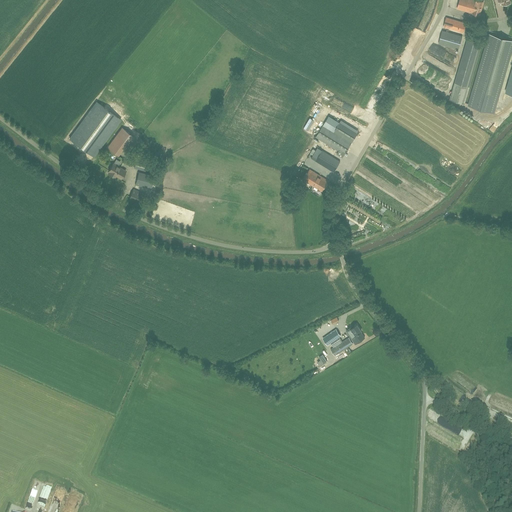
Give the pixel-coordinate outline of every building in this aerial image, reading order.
[(459,0),(457,9),(472,13),(473,14),(473,15),(475,16),(476,15),(477,15),(479,15),(484,2),(477,0),(459,0)] [(464,33),(467,24),(447,18),(444,27),(464,33)] [(459,50),(463,37),(443,31),(439,44),(459,50)] [(494,113),(499,96),(511,50),(511,41),(489,34),(468,105),(494,113)] [(418,46),(422,38),(416,35),(412,43),(418,46)] [(472,40),(459,84),(454,100),(465,103),(482,43),(472,40)] [(441,78),(439,84),(448,86),(449,81),(441,78)] [(70,139),(94,157),(121,120),(96,102),(70,139)] [(357,134),(339,123),(329,117),(323,125),(334,132),(352,143),(357,134)] [(339,151),(337,154),(343,158),(351,143),(323,126),(316,137),(339,151)] [(132,136),(122,128),(108,148),(118,155),(132,136)] [(334,172),(340,162),(322,151),(316,161),(334,172)] [(146,160),(145,161),(134,158),(133,162),(136,163),(134,168),(146,172),(149,161),(146,160)] [(110,172),(109,174),(115,178),(116,176),(121,179),(126,171),(113,164),(109,171),(110,172)] [(328,181),(310,169),(303,180),(322,191),(328,181)] [(151,189),(154,179),(139,175),(136,185),(151,189)] [(145,194),(134,189),(130,197),(141,202),(145,194)] [(352,338),(361,332),(362,331),(357,325),(352,328),(352,327),(346,331),(350,337),(351,336),(352,338)] [(328,345),(341,336),(336,330),(323,338),(328,345)] [(352,338),(354,341),(353,341),(356,344),(365,338),(361,332),(352,338)] [(331,349),(335,356),(353,344),(349,338),(331,349)] [(55,499),(60,501),(61,497),(64,498),(65,493),(58,491),(55,499)] [(57,511),(61,503),(56,501),(50,511),(57,511)]
